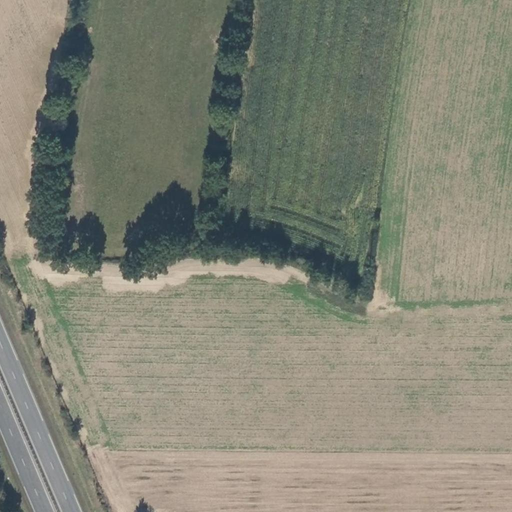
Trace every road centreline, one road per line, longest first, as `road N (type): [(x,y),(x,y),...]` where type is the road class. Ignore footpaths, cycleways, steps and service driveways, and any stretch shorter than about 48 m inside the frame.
road 1 (trunk): [(79,511),(0,321)]
road 2 (trunk): [(0,390),(50,511)]
